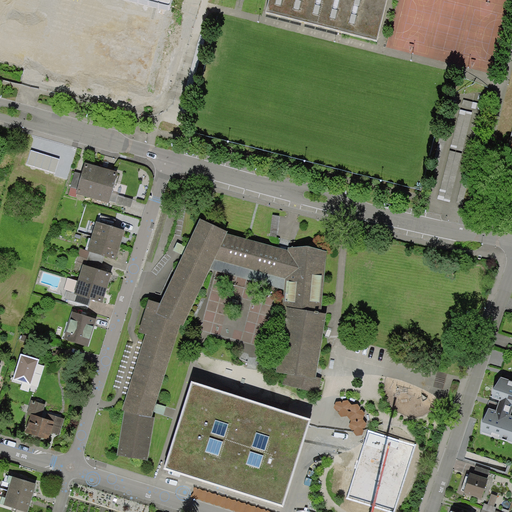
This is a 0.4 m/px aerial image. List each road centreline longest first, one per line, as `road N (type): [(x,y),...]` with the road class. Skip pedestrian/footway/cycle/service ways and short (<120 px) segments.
road 1 (residential): [(166,160),(511,242)]
road 2 (residential): [(71,465),(166,160)]
road 3 (residential): [(430,511),(511,263)]
road 4 (residential): [(0,111),(166,160)]
road 5 (residential): [(71,465),(209,511)]
